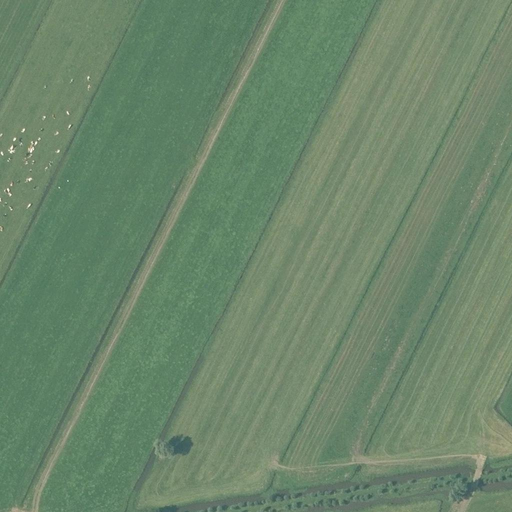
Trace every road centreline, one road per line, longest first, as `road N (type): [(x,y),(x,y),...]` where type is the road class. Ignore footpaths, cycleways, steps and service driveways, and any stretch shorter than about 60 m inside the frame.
road 1 (track): [(282,0),(34,511)]
road 2 (track): [(240,511),(477,478)]
